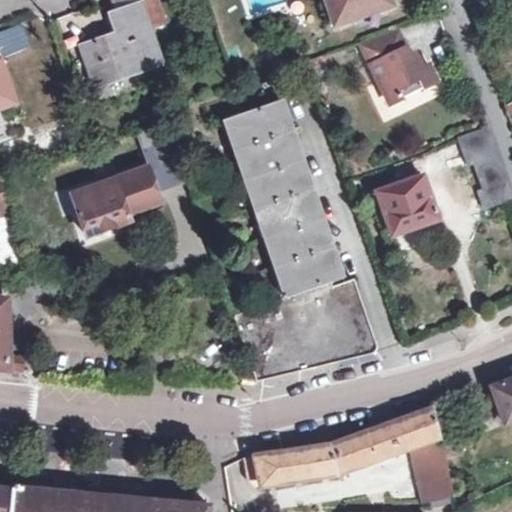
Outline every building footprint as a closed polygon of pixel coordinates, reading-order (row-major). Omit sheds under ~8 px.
[(328,0),(337,25),(355,19),(353,12),(386,0),(328,0)] [(141,5),(111,15),(118,36),(82,48),(95,87),(161,64),(141,5)] [(397,30),(360,44),(371,66),(369,68),(377,83),(379,82),(391,106),(438,83),(429,66),(420,70),(413,56),(410,57),(397,30)] [(0,109),(14,104),(0,65),(0,109)] [(266,240),(325,220),(285,102),(226,122),(266,240)] [(475,187),(484,212),(511,202),(511,193),(488,128),(458,138),(468,168),(474,165),(481,185),(475,187)] [(132,174),(140,195),(155,190),(147,169),(132,174)] [(140,195),(132,174),(72,194),(88,238),(132,222),(126,206),(142,200),(140,195)] [(393,236),(441,221),(426,177),(379,192),(393,236)] [(0,214),(9,211),(0,183),(0,214)] [(325,220),(266,240),(287,299),(236,317),(261,381),(377,353),(379,348),(352,281),(344,283),(342,276),(344,275),(325,220)] [(0,299),(9,300),(9,284),(0,283),(0,299)] [(0,370),(10,371),(11,357),(9,300),(0,299),(0,370)] [(11,357),(10,371),(26,372),(27,358),(11,357)] [(507,425),(511,423),(511,381),(493,389),(507,425)] [(334,445),(341,475),(413,450),(442,441),(434,410),(381,428),(336,444),(334,445)] [(460,455),(457,439),(442,442),(446,458),(460,455)] [(442,441),(413,450),(425,503),(456,497),(442,442),(442,441)] [(341,475),(334,445),(256,456),(245,457),(250,482),(256,486),(259,486),(262,486),(341,475)] [(220,511),(221,510),(14,488),(13,491),(0,489),(0,511),(220,511)]
